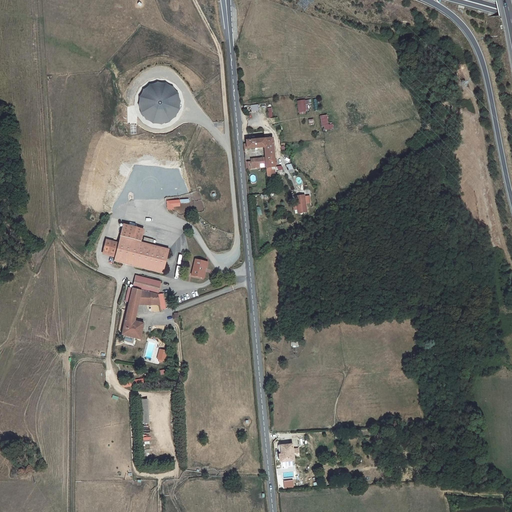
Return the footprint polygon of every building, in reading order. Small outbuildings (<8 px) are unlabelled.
[(175,90),(170,85),(164,83),(157,82),(150,84),(143,89),(139,95),(138,99),(138,106),(141,113),(147,120),(154,123),(161,124),(170,121),(175,116),(179,110),(180,103),(179,96),(175,90)] [(320,116),(322,130),(334,129),(333,125),(328,125),(327,116),(320,116)] [(246,140),(247,148),(264,147),(263,138),(246,140)] [(266,166),(267,176),(276,175),(272,138),(263,138),(264,147),(265,157),(266,166)] [(245,162),(246,168),(266,166),(265,157),(250,158),(251,161),(245,162)] [(295,197),(298,214),(307,212),(304,195),(295,197)] [(167,202),(168,210),(172,209),(171,205),(179,205),(179,201),(167,202)] [(120,237),(140,242),(143,230),(137,228),(123,225),(120,237)] [(146,230),(146,233),(164,239),(165,236),(146,230)] [(116,255),(114,261),(163,274),(169,250),(140,242),(120,237),(119,243),(117,249),(116,255)] [(103,252),(116,255),(117,249),(119,243),(106,240),(103,252)] [(195,260),(192,275),(202,278),(206,262),(195,260)] [(140,340),(144,324),(135,321),(132,321),(133,319),(137,305),(137,302),(139,301),(141,291),(154,294),(151,305),(159,303),(161,310),(165,309),(161,294),(157,295),(158,293),(160,283),(161,282),(136,276),(132,289),(129,288),(125,302),(128,302),(129,302),(129,304),(125,322),(124,324),(122,335),(140,340)] [(137,305),(151,305),(154,294),(141,291),(139,301),(137,302),(137,305)] [(162,360),(164,360),(167,350),(166,349),(165,351),(160,350),(158,359),(159,359),(162,360)] [(139,399),(140,422),(149,422),(147,399),(139,399)] [(280,462),(295,461),(294,454),(293,449),(293,445),(281,446),(281,455),(279,455),(280,462)]
